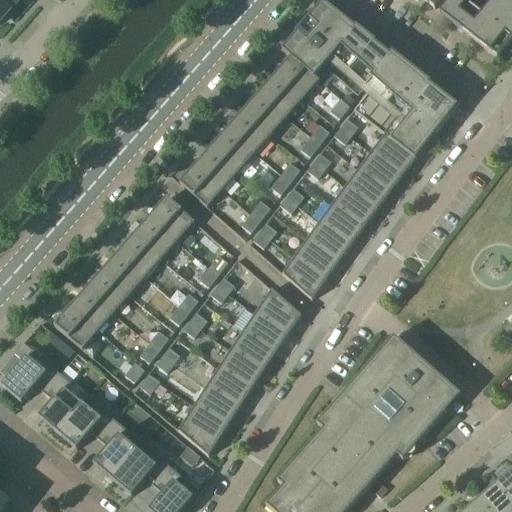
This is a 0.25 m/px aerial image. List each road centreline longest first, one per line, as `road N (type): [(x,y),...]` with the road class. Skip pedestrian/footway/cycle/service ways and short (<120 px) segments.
road 1 (residential): [(498,122),(341,334),(223,511)]
road 2 (tertiary): [(259,0),(0,287)]
road 3 (residential): [(346,0),(498,122)]
